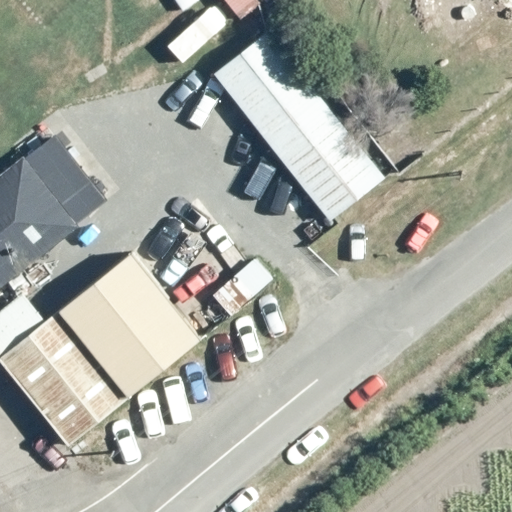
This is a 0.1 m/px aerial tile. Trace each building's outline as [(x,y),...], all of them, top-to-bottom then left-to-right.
[(302,0),(279,0),(288,11),(302,0)] [(421,0),(419,2),(448,33),(483,0),(421,0)] [(380,176),(266,29),(209,73),(323,220),(380,176)] [(0,281),(102,201),(49,133),(0,170),(0,281)] [(247,261),(183,314),(126,245),(39,317),(19,292),(0,307),(0,371),(62,446),(181,348),(263,280),(247,261)]
